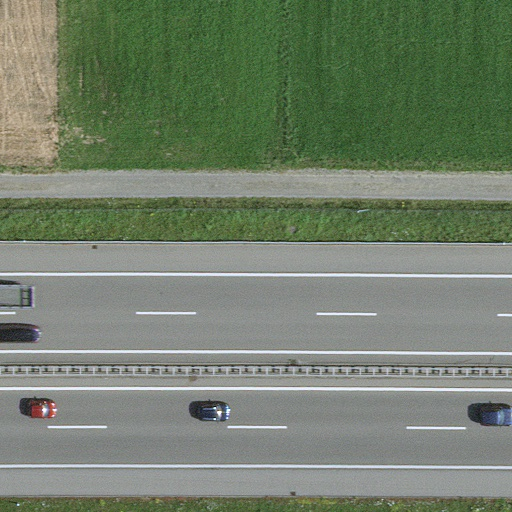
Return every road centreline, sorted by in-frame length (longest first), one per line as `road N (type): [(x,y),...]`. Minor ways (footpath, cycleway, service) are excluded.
road 1 (track): [(511,191),(0,195)]
road 2 (motorway): [(0,431),(511,433)]
road 3 (motorway): [(511,318),(0,319)]
